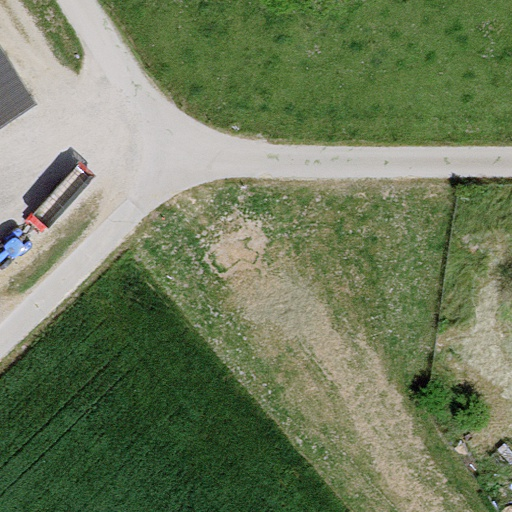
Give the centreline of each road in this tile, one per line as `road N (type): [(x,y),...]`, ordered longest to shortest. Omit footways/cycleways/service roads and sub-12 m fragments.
road 1 (residential): [(75,0),(177,162),(511,161)]
road 2 (track): [(0,338),(177,162)]
